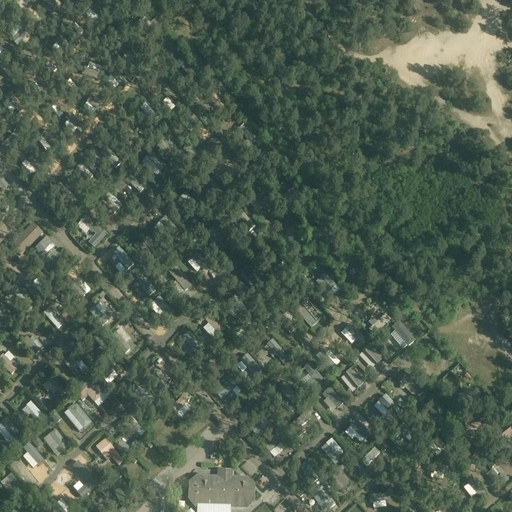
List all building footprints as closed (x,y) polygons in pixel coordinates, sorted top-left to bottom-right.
[(153,35),(158,31),(151,23),(146,17),(141,21),(142,23),(153,35)] [(132,50),(127,54),(134,61),(130,65),(136,70),(144,62),(132,50)] [(160,88),(175,105),(179,101),(165,83),(160,88)] [(84,96),(91,104),(96,108),(100,103),(88,91),(84,96)] [(215,93),(209,98),(224,114),(230,109),(215,93)] [(140,108),(145,113),(153,122),(153,123),(158,118),(145,103),(140,108)] [(120,127),(127,135),(134,142),(139,138),(124,123),(120,127)] [(238,130),(247,140),(251,144),(257,139),(244,125),(238,130)] [(222,144),(217,148),(230,166),(235,162),(222,144)] [(147,157),(149,159),(159,169),(164,174),(169,169),(152,152),(147,157)] [(93,177),(81,164),(76,168),(88,181),(93,177)] [(140,193),(144,189),(131,175),(126,180),(140,193)] [(206,182),(206,183),(217,196),(218,195),(221,192),(210,178),(206,182)] [(295,193),(287,200),(285,203),(290,208),(302,196),(302,195),(297,190),(295,193)] [(255,198),(268,213),(275,208),(261,192),(255,198)] [(109,193),(105,197),(118,210),(122,206),(109,193)] [(180,197),(181,197),(192,211),(193,212),(199,208),(186,193),(180,197)] [(90,212),(95,217),(98,213),(94,208),(90,212)] [(102,229),(86,215),(80,221),(96,235),(88,243),(95,249),(108,234),(101,229),(102,229)] [(76,228),(86,236),(91,231),(80,223),(76,228)] [(42,233),(33,225),(11,247),(20,256),(42,233)] [(223,248),(228,243),(213,227),(208,231),(223,248)] [(321,228),(311,236),(320,247),(332,237),(329,233),(327,235),(321,228)] [(153,254),(149,258),(147,259),(152,265),(165,254),(149,236),(143,242),(144,243),(153,254)] [(47,238),(30,255),(40,264),(46,259),(41,254),(52,243),(47,238)] [(113,251),(114,252),(118,257),(126,266),(130,262),(118,248),(113,251)] [(193,257),(194,257),(199,264),(196,266),(199,269),(202,267),(207,273),(212,269),(198,253),(193,257)] [(346,263),(351,269),(360,280),(366,275),(351,258),(346,263)] [(285,274),(282,277),(285,281),(288,278),(289,279),(294,276),(284,262),(279,266),(282,270),(285,274)] [(171,281),(174,279),(176,277),(180,282),(185,288),(189,284),(175,266),(170,270),(171,271),(166,275),(171,281)] [(259,290),(265,285),(248,266),(242,272),(259,290)] [(317,273),(321,277),(326,274),(323,269),(317,273)] [(149,291),(153,288),(154,287),(152,285),(142,272),(137,276),(149,291)] [(327,275),(317,283),(326,294),(336,286),(327,275)] [(34,287),(29,281),(26,277),(20,282),(33,297),(38,293),(36,291),(38,290),(35,287),(34,287)] [(15,285),(10,288),(20,303),(25,299),(15,285)] [(232,302),(233,302),(246,318),(251,314),(237,298),(232,302)] [(301,304),(295,310),(311,328),(317,323),(301,304)] [(102,327),(108,322),(95,307),(89,312),(102,327)] [(398,308),(397,309),(394,311),(400,317),(403,314),(398,308)] [(63,326),(54,316),(48,309),(44,313),(58,330),(63,326)] [(0,323),(3,327),(9,323),(0,311),(0,323)] [(219,335),(226,329),(210,312),(204,319),(219,335)] [(300,326),(288,312),(283,316),(295,330),(300,326)] [(394,331),(408,347),(415,341),(401,325),(394,331)] [(131,349),(116,333),(111,338),(125,354),(131,349)] [(108,355),(113,350),(99,334),(93,339),(108,355)] [(34,344),(37,341),(37,340),(33,336),(30,340),(27,337),(22,342),(36,355),(41,351),(39,349),(34,344)] [(201,339),(206,344),(209,341),(205,336),(201,339)] [(267,345),(267,346),(273,352),(269,355),(273,359),(276,356),(282,364),(289,358),(273,340),(267,345)] [(370,345),(362,353),(376,366),(383,359),(370,345)] [(231,358),(234,362),(241,357),(246,362),(252,370),(256,367),(242,350),(231,358)] [(74,353),(69,357),(81,371),(86,367),(74,353)] [(3,355),(0,358),(0,363),(12,375),(18,370),(3,355)] [(205,365),(206,365),(219,380),(224,375),(210,360),(205,365)] [(311,390),(323,380),(310,364),(306,365),(304,369),(312,378),(303,386),(307,391),(310,388),(311,390)] [(132,372),(127,367),(110,383),(116,388),(132,372)] [(160,368),(153,374),(163,386),(170,380),(160,368)] [(353,369),(345,376),(357,390),(365,384),(353,369)] [(419,394),(425,388),(409,372),(403,378),(419,394)] [(48,381),(49,382),(57,392),(61,397),(67,392),(54,376),(48,381)] [(101,382),(98,385),(91,378),(75,394),(81,400),(87,395),(95,403),(105,393),(104,392),(107,389),(101,382)] [(138,379),(134,383),(137,387),(142,384),(138,379)] [(328,379),(323,383),(326,388),(331,384),(328,379)] [(223,398),(230,391),(235,386),(231,381),(219,394),(223,398)] [(136,390),(136,391),(146,404),(144,405),(146,408),(149,406),(149,407),(156,401),(143,384),(136,390)] [(327,400),(328,398),(338,409),(344,404),(330,388),(324,393),(324,394),(323,395),(327,400)] [(176,415),(177,414),(182,409),(190,400),(184,394),(170,410),(176,415)] [(379,403),(374,408),(389,423),(393,419),(394,419),(401,412),(386,395),(378,402),(379,403)] [(457,399),(458,407),(480,404),(479,396),(477,397),(465,398),(459,399),(457,399)] [(402,401),(397,405),(402,410),(406,405),(402,401)] [(26,406),(32,413),(30,414),(35,419),(37,418),(40,415),(41,413),(31,402),(26,406)] [(69,412),(84,430),(92,424),(77,406),(69,412)] [(293,434),(313,418),(308,412),(288,428),(293,434)] [(90,417),(98,427),(102,424),(94,414),(90,417)] [(131,417),(127,421),(136,432),(132,435),(136,439),(140,436),(144,432),(131,417)] [(1,425),(0,425),(0,433),(7,442),(12,438),(19,432),(8,420),(7,418),(0,424),(1,425)] [(261,430),(255,436),(260,441),(272,429),(276,432),(282,426),(278,422),(272,418),(268,422),(265,426),(264,426),(262,424),(259,428),(261,430)] [(349,427),(365,442),(372,434),(356,420),(349,427)] [(511,432),(511,426),(510,424),(491,440),(495,446),(511,432)] [(400,432),(401,433),(406,438),(414,446),(419,441),(405,427),(400,432)] [(66,444),(54,430),(49,434),(61,448),(66,444)] [(100,445),(96,448),(103,457),(106,461),(111,458),(118,466),(122,462),(112,450),(113,449),(106,440),(100,445)] [(340,461),(341,460),(346,456),(332,440),(327,444),(326,445),(340,461)] [(137,450),(141,445),(137,441),(132,446),(137,450)] [(387,448),(384,444),(383,445),(380,441),(376,444),(379,448),(378,448),(382,452),(387,448)] [(28,444),(22,448),(37,466),(42,462),(28,444)] [(364,459),(368,463),(380,452),(376,448),(364,459)] [(79,462),(73,467),(87,484),(94,478),(79,462)] [(314,485),(320,480),(306,462),(300,467),(314,485)] [(332,473),(337,479),(347,489),(351,485),(350,485),(352,483),(344,475),(342,476),(339,472),(342,469),(339,466),(332,473)] [(504,484),(499,478),(497,475),(498,474),(495,469),(493,470),(486,475),(499,490),(505,485),(504,484)] [(318,473),(323,478),(326,475),(322,470),(318,473)] [(22,486),(12,474),(6,478),(7,478),(16,490),(16,491),(22,486)] [(400,493),(407,495),(411,477),(405,475),(405,476),(397,474),(396,481),(403,482),(400,493)] [(192,482),(191,500),(196,506),(197,506),(196,511),(230,511),(230,507),(245,507),(251,502),(252,487),(246,481),(235,481),(233,478),(197,477),(192,482)] [(62,485),(57,490),(72,507),(78,502),(62,485)] [(316,489),(316,490),(327,509),(328,509),(333,506),(322,486),(316,489)] [(103,511),(93,501),(89,505),(95,511),(103,511)]
